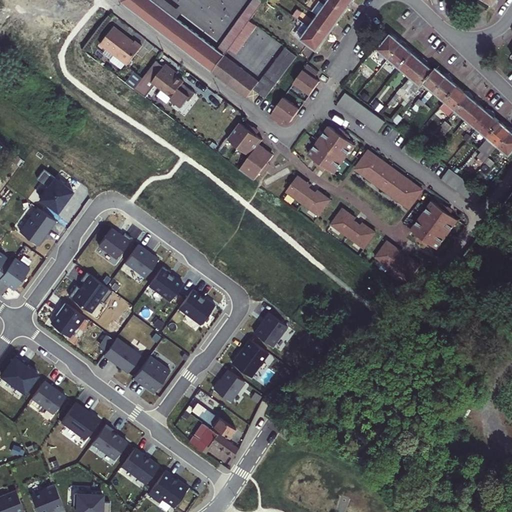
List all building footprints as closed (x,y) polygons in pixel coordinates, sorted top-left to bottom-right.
[(17,0),(35,11),(41,0),(17,0)] [(176,19),(151,0),(120,0),(121,3),(184,50),(247,98),(253,90),(259,82),(225,56),(218,51),(195,33),(176,19)] [(163,0),(151,0),(176,19),(181,13),(163,0)] [(259,8),(264,0),(254,0),(252,3),(259,8)] [(326,5),(342,16),(350,5),(343,0),(322,0),(322,1),(326,5)] [(218,51),(225,56),(249,22),(250,20),(259,8),(252,3),(218,51)] [(318,17),(334,28),(342,16),(326,5),(318,17)] [(298,10),(293,16),(297,20),(302,13),(298,10)] [(293,25),(297,20),(293,16),(289,22),(293,25)] [(318,17),(309,28),(325,39),(334,28),(318,17)] [(16,44),(9,52),(19,61),(38,40),(17,20),(4,33),(16,44)] [(299,21),(290,33),(317,52),(325,39),(309,28),(299,21)] [(135,40),(115,25),(102,42),(129,63),(143,44),(136,39),(135,40)] [(388,60),(392,55),(403,42),(401,40),(399,42),(391,35),(370,60),(372,61),(381,68),(388,60)] [(405,44),(403,42),(392,55),(388,60),(399,69),(412,53),(404,46),(405,44)] [(259,82),(253,90),(265,99),(297,57),(285,48),(259,82)] [(421,60),(412,53),(399,69),(410,78),(424,61),(423,59),(421,60)] [(175,72),(168,67),(166,69),(155,61),(134,89),(139,93),(145,97),(154,85),(173,99),(171,101),(182,109),(189,101),(191,102),(196,96),(183,86),(185,84),(173,75),(175,72)] [(372,61),(370,64),(379,71),(381,68),(372,61)] [(427,63),(424,61),(410,78),(421,87),(423,84),(434,72),(425,64),(427,63)] [(307,64),(294,83),(310,95),(319,82),(314,78),(318,73),(314,69),(307,64)] [(369,82),(375,75),(379,71),(370,64),(367,68),(365,66),(359,73),(361,74),(360,75),(369,82)] [(445,76),(436,69),(434,72),(423,84),(434,93),(449,76),(447,74),(445,76)] [(384,76),(379,71),(375,75),(381,80),(384,76)] [(451,78),(449,76),(434,93),(445,102),(458,87),(449,80),(451,78)] [(392,89),(397,93),(400,89),(395,85),(392,89)] [(466,93),(458,87),(445,102),(456,111),(470,93),(468,91),(466,93)] [(406,94),(400,89),(397,93),(400,96),(403,98),(406,94)] [(355,99),(345,93),(337,104),(377,133),(385,122),(378,116),(367,108),(355,99)] [(392,105),(400,96),(397,93),(389,103),(392,105)] [(456,111),(466,120),(479,105),(471,97),(472,95),(470,93),(456,111)] [(283,98),(270,116),(281,125),(286,120),(290,123),(299,110),(283,98)] [(416,104),(421,108),(424,105),(418,100),(416,104)] [(430,110),(424,105),(421,108),(427,113),(430,110)] [(487,112),(479,105),(466,120),(477,129),(492,112),(489,109),(487,112)] [(494,113),(492,112),(477,129),(488,138),(490,135),(501,122),(492,115),(494,113)] [(437,122),(442,127),(446,123),(440,118),(437,122)] [(247,127),(240,122),(227,138),(251,156),(240,170),(255,181),(260,173),(263,175),(266,171),(269,167),(266,165),(274,155),(273,155),(277,151),(265,142),(262,147),(259,144),(263,140),(256,135),(258,132),(249,125),(247,127)] [(440,130),(442,127),(437,122),(434,126),(440,130)] [(509,130),(501,122),(490,135),(488,138),(483,144),(493,152),(498,146),(499,147),(511,131),(511,128),(511,127),(509,130)] [(451,128),(446,123),(442,127),(448,132),(451,128)] [(327,168),(335,174),(355,145),(350,141),(347,139),(349,136),(339,129),(337,132),(329,126),(309,155),(317,161),(315,164),(325,171),(327,168)] [(511,131),(499,147),(510,156),(511,154),(511,131)] [(458,140),(464,145),(467,141),(461,136),(458,140)] [(410,139),(401,151),(419,164),(427,152),(424,149),(413,141),(410,139)] [(473,146),(467,141),(464,145),(469,149),(473,146)] [(0,151),(20,167),(24,161),(0,143),(0,151)] [(369,151),(355,169),(356,169),(409,208),(410,208),(423,190),(412,182),(409,185),(404,181),(407,178),(385,162),(383,165),(378,162),(380,159),(369,151)] [(480,158),(486,163),(489,159),(483,155),(480,158)] [(39,198),(57,212),(74,189),(45,167),(36,179),(48,187),(39,198)] [(450,168),(441,180),(475,205),(484,193),(450,168)] [(298,176),(286,191),(320,216),(331,200),(318,190),(315,194),(308,189),(311,185),(298,176)] [(412,230),(420,236),(418,238),(421,241),(427,246),(429,243),(432,245),(438,249),(459,220),(451,214),(452,212),(442,204),(441,207),(437,205),(433,201),(412,230)] [(55,220),(37,207),(19,231),(37,245),(55,220)] [(343,208),(331,224),(364,248),(376,232),(363,223),(360,227),(353,222),(356,218),(343,208)] [(123,235),(111,227),(98,244),(117,258),(132,238),(125,233),(123,235)] [(476,240),(458,264),(470,273),(482,257),(480,255),(486,248),(480,244),(476,240)] [(388,241),(377,257),(409,281),(421,265),(408,255),(405,259),(398,255),(401,251),(388,241)] [(159,258),(139,244),(125,263),(145,277),(159,258)] [(0,280),(14,290),(30,268),(15,258),(9,266),(3,263),(7,257),(0,251),(0,280)] [(162,267),(149,286),(170,301),(183,282),(162,267)] [(103,303),(112,291),(86,272),(80,280),(84,282),(80,288),(76,286),(68,296),(90,312),(99,300),(103,303)] [(191,288),(177,308),(201,325),(215,305),(191,288)] [(84,317),(64,302),(59,309),(61,311),(57,316),(51,324),(69,337),(84,317)] [(271,313),(256,335),(273,346),(288,324),(271,313)] [(341,336),(330,327),(322,337),(332,346),(341,336)] [(116,337),(103,355),(128,373),(140,355),(116,337)] [(252,340),(235,365),(252,376),(269,352),(252,340)] [(149,356),(133,378),(153,393),(170,370),(149,356)] [(15,359),(2,376),(26,394),(39,377),(15,359)] [(227,369),(213,389),(231,402),(245,382),(227,369)] [(44,381),(31,398),(55,416),(68,398),(44,381)] [(196,403),(191,399),(185,407),(229,438),(236,428),(219,416),(218,417),(211,412),(217,404),(202,394),(196,403)] [(74,404),(61,421),(86,439),(99,421),(74,404)] [(208,428),(202,423),(192,435),(194,437),(189,444),(203,453),(204,454),(208,448),(207,447),(210,443),(231,457),(237,449),(208,428)] [(105,424),(92,442),(116,459),(128,443),(111,430),(112,429),(105,424)] [(134,447),(121,466),(146,484),(160,466),(149,458),(148,459),(144,456),(145,455),(134,447)] [(172,475),(165,470),(147,493),(157,500),(160,496),(174,506),(188,487),(177,479),(176,480),(171,476),(172,475)] [(64,508),(54,483),(46,487),(46,488),(30,494),(37,511),(45,511),(53,509),(55,511),(64,508)] [(16,490),(0,496),(0,511),(18,511),(24,510),(16,490)] [(102,511),(102,495),(75,495),(75,511),(102,511)]
